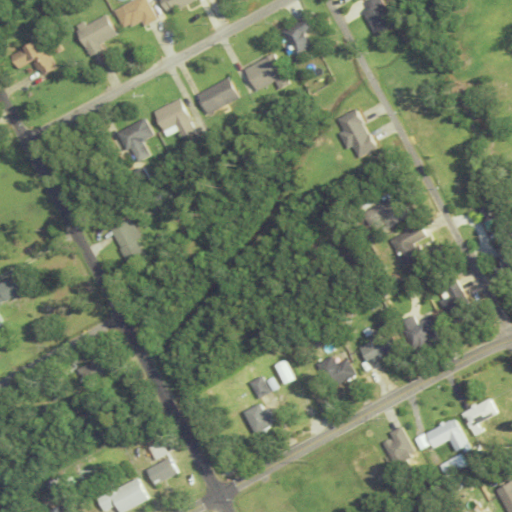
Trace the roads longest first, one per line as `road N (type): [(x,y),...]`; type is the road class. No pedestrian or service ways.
road 1 (residential): [(226,511),(0,96)]
road 2 (residential): [(511,338),(325,0)]
road 3 (tertiary): [(188,511),(511,340)]
road 4 (residential): [(284,0),(25,142)]
road 5 (residential): [(120,319),(0,383)]
